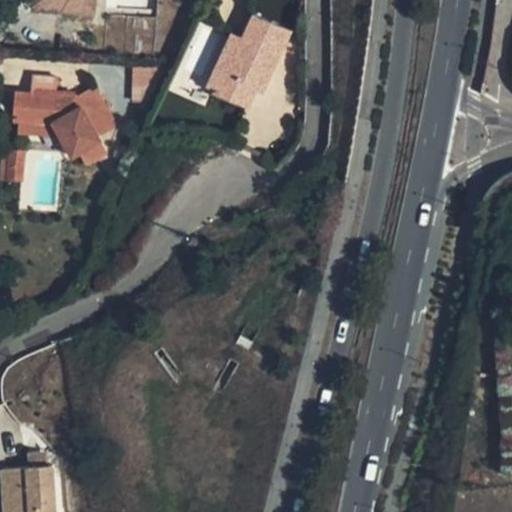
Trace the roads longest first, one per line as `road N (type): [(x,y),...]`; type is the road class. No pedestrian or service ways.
road 1 (residential): [(0,360),(111,290),(191,204),(287,170),(302,155),(310,133),(306,0)]
road 2 (primary): [(404,0),(379,184),(296,511)]
road 3 (primary): [(354,511),(421,199)]
road 4 (primary): [(421,199),(443,80)]
